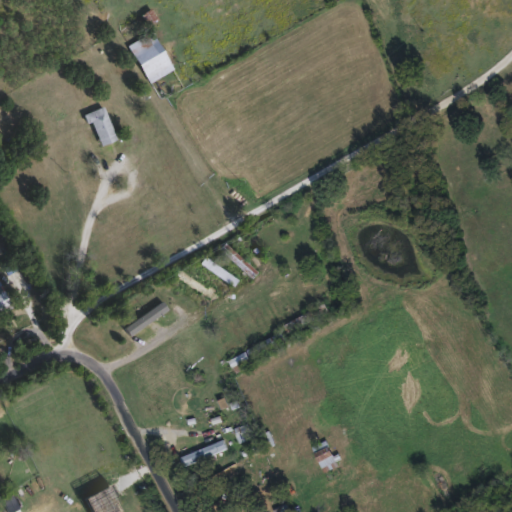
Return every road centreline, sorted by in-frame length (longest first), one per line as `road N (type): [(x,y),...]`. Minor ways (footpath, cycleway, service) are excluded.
road 1 (residential): [(130,411),(511,189)]
road 2 (residential): [(185,511),(116,385),(95,362),(47,359),(0,381)]
